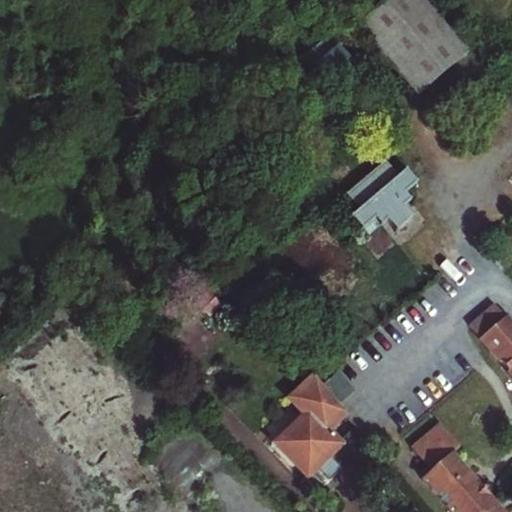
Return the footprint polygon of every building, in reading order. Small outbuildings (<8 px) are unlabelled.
[(383,0),(357,21),(415,92),(467,50),(425,0),(383,0)] [(511,0),(508,0),(496,49),(511,52),(511,0)] [(335,28),(299,58),(308,69),(315,64),(328,81),(334,77),(343,88),(355,78),(345,67),(351,62),(337,45),(343,40),(335,28)] [(361,207),(352,213),(369,233),(388,217),(398,228),(413,216),(403,205),(411,198),(404,191),(417,180),(407,169),(399,174),(386,159),(348,191),(361,207)] [(511,321),(497,304),(472,326),(511,372),(511,321)] [(334,375),(319,390),(332,405),(348,393),(334,375)] [(321,436),(343,416),(335,409),(322,394),(312,382),(269,417),(281,429),(271,440),(299,473),(331,447),(321,436)] [(440,425),(412,448),(432,472),(422,479),(449,511),(467,511),(487,495),(472,477),(453,454),(460,449),(440,425)] [(500,511),(498,509),(487,495),(467,511),(500,511)]
